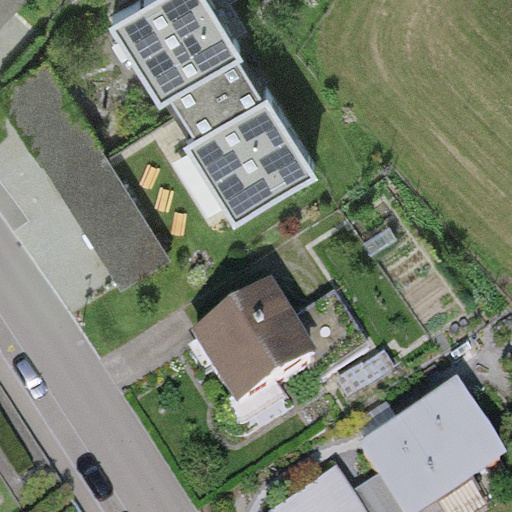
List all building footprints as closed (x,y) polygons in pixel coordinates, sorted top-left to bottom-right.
[(187,87),(200,108),(267,66),(254,45),(262,40),(236,0),(156,0),(130,17),(177,93),(187,87)] [(56,62),(3,95),(124,289),(177,256),(56,62)] [(267,66),(200,108),(213,129),(203,135),(250,211),(335,158),(288,83),(280,88),(267,66)] [(207,350),(251,417),(338,359),(293,293),(207,350)] [(368,455),(404,511),(447,511),(511,470),(511,458),(468,391),(368,455)] [(365,511),(340,473),(279,511),(365,511)]
